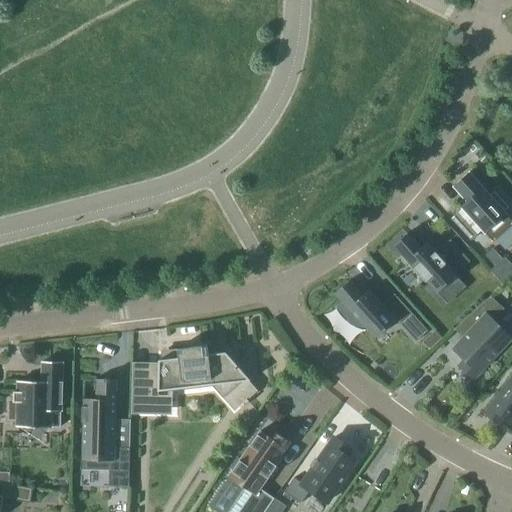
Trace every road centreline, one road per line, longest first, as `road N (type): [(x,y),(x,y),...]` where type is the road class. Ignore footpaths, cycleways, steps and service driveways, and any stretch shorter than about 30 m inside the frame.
road 1 (residential): [(273,287),(326,262),(420,170),(450,130),(484,30)]
road 2 (residential): [(273,287),(362,384),(425,437),(507,480)]
road 3 (residential): [(0,328),(273,287)]
road 4 (unknown): [(140,0),(0,76)]
